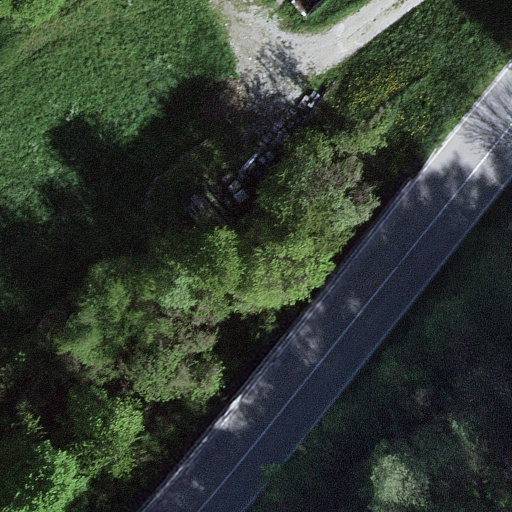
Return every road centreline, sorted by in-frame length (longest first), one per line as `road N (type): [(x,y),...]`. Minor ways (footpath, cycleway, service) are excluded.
road 1 (secondary): [(199,511),(511,124)]
road 2 (track): [(294,57),(402,0)]
